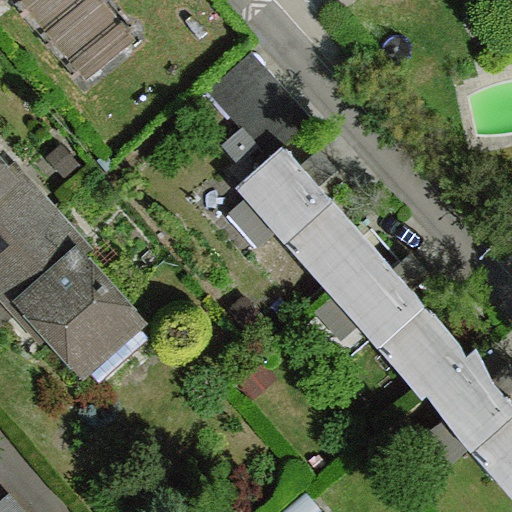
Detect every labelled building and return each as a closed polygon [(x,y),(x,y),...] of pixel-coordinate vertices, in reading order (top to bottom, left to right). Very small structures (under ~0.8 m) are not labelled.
[(227,109),(271,71),(256,54),(212,92),(227,109)] [(313,118),(271,71),(227,109),(271,159),(286,146),(313,118)] [(378,249),(286,146),(271,159),(238,186),(332,291),(378,249)] [(0,180),(10,171),(0,159),(0,180)] [(13,168),(10,171),(0,180),(0,256),(52,211),(13,168)] [(90,252),(52,211),(0,256),(0,288),(22,314),(29,308),(85,257),(90,252)] [(469,353),(378,249),(332,291),(423,397),(428,392),(469,353)] [(85,257),(29,308),(82,365),(138,316),(85,257)] [(479,346),(469,353),(428,392),(511,493),(511,399),(494,379),(479,346)]
